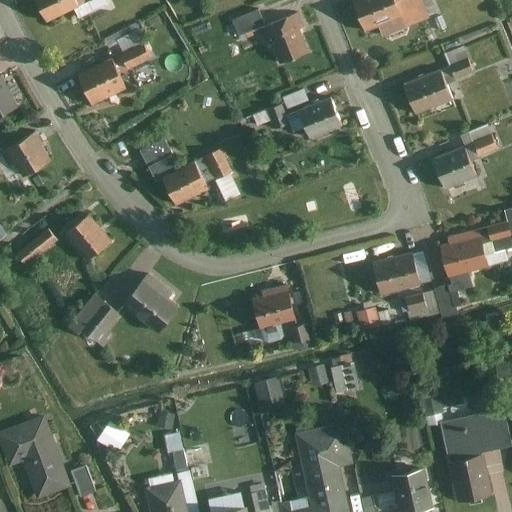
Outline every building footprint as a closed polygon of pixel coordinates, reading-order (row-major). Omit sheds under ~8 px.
[(77,0),(36,0),(48,24),(81,7),(77,0)] [(425,0),(354,0),(353,0),(367,34),(382,28),(386,37),(432,18),(425,0)] [(297,14),(266,26),(281,64),(312,52),(297,14)] [(114,60),(80,77),(94,107),(129,90),(114,60)] [(444,72),(406,85),(417,116),(455,102),(444,72)] [(0,118),(21,107),(4,77),(0,78),(0,118)] [(306,87),(284,96),(290,110),(312,101),(306,87)] [(334,97),(301,109),(313,139),(345,127),(334,97)] [(54,161),(37,133),(10,149),(27,177),(54,161)] [(494,137),(476,145),(481,156),(499,148),(494,137)] [(165,140),(140,153),(148,168),(150,167),(173,156),(165,140)] [(468,148),(435,161),(447,191),(480,178),(468,148)] [(208,157),(219,180),(233,173),(222,150),(208,157)] [(173,156),(150,167),(157,182),(165,178),(182,169),(175,155),(173,156)] [(208,157),(197,162),(208,185),(219,180),(208,157)] [(182,169),(165,178),(179,206),(211,191),(208,185),(197,162),(182,169)] [(91,215),(67,237),(91,264),(115,242),(91,215)] [(60,242),(49,228),(18,254),(28,267),(60,242)] [(452,246),(442,248),(452,287),(450,288),(452,294),(474,288),(471,274),(491,269),(480,230),(450,238),(452,246)] [(414,255),(375,265),(383,298),(423,288),(414,255)] [(175,295),(150,275),(125,308),(162,335),(183,308),(171,300),(175,295)] [(265,300),(254,303),(261,332),(298,324),(289,288),(264,295),(265,300)] [(450,288),(435,292),(444,322),(458,317),(452,294),(450,288)] [(73,324),(86,334),(113,299),(101,289),(73,324)] [(365,328),(383,326),(380,306),(362,308),(365,328)] [(338,364),(339,391),(360,389),(359,363),(338,364)] [(494,414),(441,424),(450,465),(485,457),(484,455),(511,449),(511,444),(507,420),(495,422),(494,414)] [(47,416),(0,432),(0,440),(10,468),(24,463),(38,500),(73,487),(47,416)] [(311,499),(283,505),(284,511),(348,511),(340,469),(355,466),(347,426),(298,436),(311,499)] [(450,465),(459,505),(494,497),(485,457),(450,465)] [(87,466),(72,471),(81,498),(96,493),(87,466)] [(429,472),(393,479),(399,511),(430,511),(436,511),(429,472)] [(189,511),(184,483),(148,490),(152,511),(189,511)] [(275,511),(273,489),(258,490),(260,511),(275,511)]
